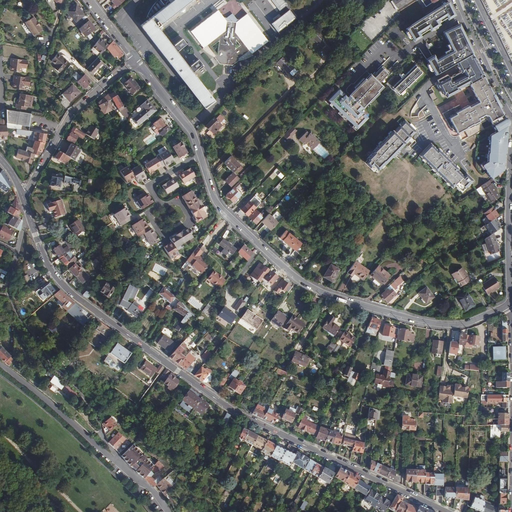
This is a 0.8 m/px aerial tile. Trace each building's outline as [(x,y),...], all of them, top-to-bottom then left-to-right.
[(113,4),(111,6),(113,9),(124,0),(112,0),(111,1),(113,4)] [(140,25),(205,108),(214,101),(192,72),(199,66),(195,61),(188,66),(176,51),(184,45),(180,40),(172,46),(158,27),(192,0),(159,0),(165,6),(140,25)] [(271,0),(278,9),(286,3),(284,0),(271,0)] [(455,14),(448,1),(406,28),(413,40),(420,36),(419,33),(422,31),(422,30),(428,26),(429,28),(438,22),(437,20),(442,17),(443,18),(446,16),(448,18),(455,14)] [(84,14),(76,4),(68,11),(76,21),(84,14)] [(294,17),(287,9),(269,23),(276,32),(294,17)] [(226,20),(218,10),(191,31),(204,47),(207,45),(215,55),(214,56),(222,66),(233,65),(240,59),(239,59),(249,51),(252,54),(269,41),(247,13),(238,21),(237,19),(237,18),(233,13),(227,17),(228,18),(226,20)] [(33,17),(25,21),(32,35),(41,31),(39,26),(36,21),(33,17)] [(91,18),(81,26),(87,34),(97,26),(91,18)] [(462,29),(459,24),(444,31),(453,50),(448,52),(450,54),(443,58),(443,57),(439,59),(436,53),(426,59),(435,74),(440,71),(456,62),(473,52),(469,44),(462,29)] [(312,37),(327,51),(335,44),(330,40),(329,41),(318,31),(312,37)] [(85,35),(89,40),(94,36),(90,32),(85,35)] [(107,47),(109,44),(100,37),(93,46),(101,52),(107,47)] [(109,44),(107,47),(115,56),(117,54),(119,57),(124,53),(113,40),(109,44)] [(68,61),(57,52),(51,60),(56,64),(54,68),(59,72),(61,69),(62,69),(68,61)] [(473,52),(456,62),(458,65),(459,67),(476,58),(475,55),(473,52)] [(28,59),(11,56),(10,64),(11,64),(10,69),(21,71),(22,66),(27,66),(28,59)] [(98,56),(87,68),(92,74),(104,62),(98,56)] [(284,56),(278,62),(288,74),(295,68),(284,56)] [(481,85),(483,87),(489,83),(484,75),(476,58),(459,67),(461,71),(449,77),(447,74),(437,80),(446,96),(459,89),(458,87),(469,82),(470,83),(474,90),(479,87),(479,86),(481,85)] [(338,87),(325,100),(357,132),(369,119),(359,110),(368,101),(370,103),(379,93),(376,90),(381,85),(378,82),(389,72),(382,65),(372,75),(369,73),(364,78),(363,77),(346,94),(338,87)] [(415,65),(393,86),(400,94),(423,72),(415,65)] [(91,81),(84,74),(78,81),(84,88),(91,81)] [(30,78),(13,75),(12,82),(14,83),(13,87),(24,89),(24,84),(30,85),(30,78)] [(131,78),(124,84),(133,95),(140,89),(138,86),(138,85),(131,78)] [(483,87),(474,92),(476,95),(482,92),(483,93),(485,92),(484,90),(490,87),(489,83),(483,87)] [(73,84),(63,94),(70,101),(80,92),(73,84)] [(482,92),(476,95),(478,98),(479,98),(482,100),(484,100),(485,101),(484,103),(480,105),(478,102),(470,107),(469,105),(465,107),(466,109),(467,110),(469,110),(468,112),(465,113),(463,109),(461,105),(444,113),(454,132),(459,133),(465,130),(466,131),(470,138),(471,137),(466,128),(479,121),(478,118),(487,113),(493,124),(494,123),(504,117),(505,117),(500,107),(498,104),(499,103),(496,97),(495,98),(493,95),(494,94),(490,87),(484,90),(485,92),(483,93),(482,92)] [(19,97),(17,97),(15,107),(26,108),(26,105),(31,106),(32,94),(19,93),(19,97)] [(109,94),(99,102),(105,114),(113,110),(111,100),(113,100),(120,111),(122,110),(123,111),(122,113),(128,121),(131,114),(127,107),(125,108),(116,93),(115,93),(110,95),(109,94)] [(147,100),(140,106),(144,110),(133,118),(137,123),(136,124),(137,125),(138,124),(139,125),(156,111),(147,100)] [(6,108),(7,119),(7,126),(12,127),(14,127),(14,123),(29,125),(30,112),(6,108)] [(414,123),(425,117),(422,111),(411,117),(414,123)] [(471,137),(493,124),(487,113),(478,118),(479,121),(466,128),(471,137)] [(214,117),(205,126),(209,130),(210,129),(213,132),(221,125),(214,117)] [(508,118),(504,117),(494,123),(498,130),(491,135),(490,143),(492,144),(492,147),(490,147),(489,152),(488,161),(482,165),(483,165),(501,155),(505,156),(505,153),(506,153),(507,132),(506,132),(506,129),(507,129),(507,125),(509,124),(510,121),(508,118)] [(160,119),(153,124),(160,132),(159,133),(162,137),(170,129),(168,126),(167,127),(160,119)] [(367,160),(365,162),(372,170),(375,167),(377,169),(384,163),(415,131),(405,121),(393,132),(392,131),(372,152),(373,152),(367,159),(367,160)] [(91,125),(86,135),(95,140),(100,130),(91,125)] [(78,130),(73,127),(71,132),(72,133),(67,140),(74,144),(76,141),(77,142),(78,141),(77,140),(79,137),(76,134),(78,130)] [(35,140),(44,141),(46,132),(34,130),(33,139),(35,140)] [(293,137),(287,131),(273,146),(276,149),(282,143),(284,144),(288,140),(289,141),(293,137)] [(310,144),(309,145),(313,149),(321,141),(317,138),(316,138),(314,136),(315,135),(312,132),(310,134),(307,131),(300,139),(305,144),(307,143),(308,142),(310,144)] [(28,146),(26,150),(34,152),(38,154),(40,149),(41,150),(44,141),(35,140),(33,147),(28,146)] [(181,142),(172,147),(178,156),(179,158),(188,153),(181,142)] [(430,144),(419,155),(452,187),(455,184),(461,191),(472,180),(465,174),(463,176),(457,170),(458,169),(437,149),(436,150),(430,144)] [(72,145),(65,155),(74,161),(76,162),(83,151),(72,145)] [(26,150),(18,147),(15,156),(24,158),(24,160),(31,162),(34,152),(26,150)] [(156,157),(156,158),(161,166),(162,167),(165,165),(166,166),(174,161),(167,150),(156,157)] [(72,165),(74,161),(65,155),(60,152),(55,160),(60,163),(61,162),(63,164),(65,161),(72,165)] [(501,155),(483,165),(492,178),(498,174),(503,171),(504,170),(502,166),(503,165),(503,162),(505,162),(505,156),(501,155)] [(230,156),(224,163),(233,172),(236,169),(240,166),(230,156)] [(156,158),(144,165),(150,173),(161,166),(156,158)] [(128,166),(120,171),(127,183),(136,178),(131,171),(128,166)] [(139,166),(131,171),(136,178),(138,183),(146,177),(139,166)] [(190,168),(178,176),(184,184),(195,177),(190,168)] [(6,175),(2,169),(0,171),(0,187),(6,192),(12,185),(8,178),(6,175)] [(57,176),(52,175),(50,186),(60,187),(61,177),(61,175),(57,174),(57,176)] [(232,174),(223,183),(226,185),(228,186),(229,185),(231,187),(238,180),(232,174)] [(83,181),(65,176),(64,182),(75,184),(76,183),(81,185),(83,181)] [(173,179),(162,186),(167,194),(179,187),(173,179)] [(480,186),(482,189),(491,202),(500,196),(492,183),(490,180),(480,186)] [(233,188),(240,195),(242,194),(237,189),(234,187),(233,188)] [(234,202),(240,195),(233,188),(226,196),(226,197),(227,199),(228,199),(229,199),(229,198),(234,202)] [(182,197),(187,206),(196,200),(191,191),(182,197)] [(145,192),(135,198),(142,210),(153,203),(148,194),(147,195),(145,192)] [(15,199),(10,206),(20,213),(21,211),(15,194),(13,196),(15,199)] [(192,214),(202,208),(196,200),(187,206),(192,214)] [(54,212),(56,218),(66,215),(61,201),(51,204),(51,205),(47,206),(50,213),(54,212)] [(248,216),(256,208),(249,201),(242,209),(248,216)] [(7,212),(13,216),(18,218),(20,213),(10,206),(7,212)] [(498,215),(492,206),(484,212),(483,212),(488,218),(490,221),(494,218),(498,215)] [(114,215),(121,226),(132,220),(129,217),(131,216),(126,208),(114,215)] [(192,214),(198,223),(207,217),(202,208),(192,214)] [(250,217),(256,223),(263,216),(257,210),(250,217)] [(276,222),(267,214),(260,221),(270,229),(276,222)] [(13,216),(8,225),(14,228),(20,231),(20,227),(22,221),(18,218),(13,216)] [(44,224),(38,226),(40,232),(48,229),(45,223),(51,221),(49,216),(42,218),(44,224)] [(490,221),(485,225),(492,233),(493,232),(501,226),(494,218),(490,221)] [(144,234),(148,231),(146,228),(148,227),(143,219),(131,226),(138,237),(144,234)] [(8,225),(0,220),(0,224),(3,226),(1,229),(0,228),(0,231),(1,232),(0,232),(0,236),(7,241),(14,228),(8,225)] [(85,229),(78,220),(70,226),(79,235),(85,229)] [(148,231),(144,234),(151,246),(159,241),(152,229),(148,231)] [(169,240),(171,243),(175,249),(192,238),(186,229),(169,240)] [(493,232),(492,233),(487,237),(485,238),(490,254),(499,251),(493,232)] [(295,250),(302,243),(290,233),(283,240),(295,250)] [(236,250),(220,237),(216,242),(224,248),(219,255),(224,259),(229,252),(232,255),(236,250)] [(69,251),(74,248),(68,239),(65,241),(68,246),(63,249),(60,245),(53,249),(55,253),(54,254),(55,256),(57,255),(59,259),(69,251)] [(107,247),(101,240),(98,243),(94,246),(101,253),(107,247)] [(171,243),(163,248),(170,260),(178,255),(175,249),(171,243)] [(252,254),(243,245),(238,252),(247,261),(252,254)] [(200,250),(197,247),(187,260),(193,264),(191,266),(198,271),(199,271),(202,273),(208,266),(198,258),(203,252),(200,250)] [(59,259),(54,262),(57,265),(61,261),(67,268),(77,260),(69,251),(59,259)] [(237,265),(231,260),(228,264),(234,269),(237,265)] [(351,267),(348,273),(353,277),(354,274),(363,280),(369,271),(355,261),(351,267)] [(83,270),(84,269),(81,266),(79,268),(75,264),(68,269),(69,271),(64,275),(70,282),(76,277),(83,270)] [(256,279),(260,283),(269,271),(264,267),(263,268),(262,267),(262,266),(259,264),(250,276),(254,281),(256,279)] [(324,276),(332,281),(339,269),(331,264),(324,276)] [(390,273),(378,265),(371,275),(382,283),(390,273)] [(453,278),(455,282),(457,281),(459,285),(469,279),(461,266),(451,273),(454,277),(453,278)] [(271,270),(278,276),(281,273),(273,267),(271,270)] [(86,279),(88,276),(83,270),(76,277),(82,284),(87,280),(86,279)] [(214,271),(207,279),(216,286),(217,286),(220,288),(225,281),(222,278),(223,277),(221,275),(220,276),(214,271)] [(270,272),(264,279),(270,285),(277,278),(270,272)] [(493,276),(481,284),(486,293),(499,285),(493,276)] [(397,278),(394,281),(394,282),(391,284),(395,288),(397,286),(396,284),(398,283),(399,285),(402,282),(400,280),(398,278),(397,278)] [(104,286),(100,291),(104,294),(104,295),(108,298),(114,290),(104,283),(104,282),(101,280),(99,283),(104,286)] [(284,283),(281,281),(277,288),(284,293),(285,291),(288,292),(292,287),(285,282),(284,283)] [(47,283),(39,289),(43,294),(44,293),(47,297),(54,291),(49,286),(50,286),(47,283)] [(123,297),(120,296),(116,306),(122,309),(123,307),(128,309),(127,311),(137,318),(142,311),(133,304),(128,301),(129,300),(129,299),(133,300),(139,289),(129,285),(124,296),(123,297)] [(427,287),(419,293),(426,303),(434,297),(427,287)] [(174,297),(163,288),(159,294),(171,304),(174,307),(179,301),(174,297)] [(92,293),(88,289),(83,295),(88,299),(92,293)] [(394,296),(390,292),(389,290),(388,289),(381,295),(383,297),(385,299),(387,302),(394,296)] [(56,302),(67,311),(75,304),(67,297),(60,291),(54,295),(59,300),(56,302)] [(475,304),(466,291),(458,296),(466,310),(475,304)] [(241,299),(234,309),(239,313),(246,302),(241,299)] [(183,305),(179,301),(174,307),(173,309),(174,310),(173,310),(176,313),(177,312),(182,316),(175,329),(179,332),(187,318),(186,318),(190,312),(183,305)] [(75,304),(67,311),(83,325),(88,319),(82,313),(82,312),(81,310),(82,309),(81,308),(75,304)] [(237,316),(225,307),(219,316),(231,324),(237,316)] [(248,309),(241,319),(257,329),(263,320),(248,309)] [(279,311),(272,321),(280,327),(287,317),(279,311)] [(287,325),(284,329),(289,332),(291,329),(299,334),(305,325),(297,319),(293,316),(286,325),(287,325)] [(334,319),(330,316),(322,327),(334,335),(339,328),(331,322),(334,319)] [(380,321),(370,318),(367,327),(378,330),(380,321)] [(116,334),(101,323),(96,331),(110,341),(116,334)] [(399,329),(385,326),(383,335),(397,338),(399,329)] [(420,328),(418,327),(414,349),(417,350),(419,338),(420,338),(421,333),(422,333),(423,328),(420,328)] [(411,331),(400,329),(398,340),(413,342),(414,335),(410,334),(411,331)] [(355,338),(344,330),(339,339),(351,347),(355,338)] [(465,342),(466,335),(460,334),(459,342),(458,344),(465,345),(465,342)] [(157,344),(169,353),(175,344),(163,335),(157,344)] [(480,337),(466,335),(465,342),(470,343),(470,344),(478,346),(480,337)] [(442,342),(433,340),(432,353),(441,354),(442,342)] [(88,341),(85,345),(99,355),(102,352),(88,341)] [(183,342),(169,358),(174,362),(179,365),(185,359),(182,356),(183,354),(182,353),(187,347),(184,345),(185,343),(183,342)] [(459,342),(453,342),(450,342),(448,354),(457,356),(458,344),(459,342)] [(117,343),(108,356),(122,366),(131,354),(117,343)] [(0,358),(5,364),(8,366),(11,363),(10,362),(12,360),(10,358),(10,357),(0,345),(0,358)] [(504,347),(493,348),(493,359),(504,359),(504,347)] [(200,353),(194,348),(185,359),(179,365),(186,370),(194,376),(200,369),(197,367),(195,369),(194,368),(194,366),(191,364),(200,353)] [(394,351),(387,350),(384,365),(391,366),(394,351)] [(202,356),(207,361),(212,355),(207,351),(202,356)] [(309,358),(295,353),(292,361),(305,367),(309,358)] [(122,366),(108,356),(104,362),(108,365),(108,367),(112,369),(114,369),(118,372),(122,366)] [(156,370),(146,362),(140,370),(150,378),(156,370)] [(201,367),(200,369),(194,376),(204,383),(205,383),(206,383),(208,383),(209,382),(210,381),(211,380),(211,378),(211,377),(211,375),(210,374),(212,372),(209,370),(206,368),(205,370),(201,367)] [(350,368),(346,367),(343,375),(357,380),(358,374),(349,371),(350,368)] [(239,372),(235,369),(229,377),(233,380),(229,387),(239,394),(245,387),(234,379),(239,372)] [(288,373),(279,369),(277,369),(276,371),(275,372),(285,377),(288,373)] [(383,375),(377,374),(374,383),(382,385),(382,387),(387,388),(391,372),(384,370),(383,375)] [(495,378),(495,381),(508,381),(509,373),(506,373),(506,370),(500,370),(500,376),(502,375),(502,378),(495,378)] [(423,375),(408,373),(406,384),(421,386),(423,375)] [(166,380),(163,383),(168,387),(167,389),(171,391),(178,381),(173,378),(174,376),(171,374),(169,376),(168,376),(165,379),(166,380)] [(78,394),(54,377),(50,383),(73,400),(78,394)] [(462,385),(455,384),(454,386),(453,397),(467,399),(468,387),(462,386),(462,385)] [(453,397),(454,386),(450,385),(450,386),(446,386),(446,387),(439,386),(437,401),(452,403),(453,397)] [(183,400),(193,408),(200,399),(192,394),(193,393),(190,391),(190,392),(190,391),(183,400)] [(480,395),(480,400),(486,400),(486,402),(501,403),(501,408),(507,408),(507,398),(504,398),(504,395),(498,395),(495,395),(480,395)] [(200,399),(193,408),(201,414),(208,405),(200,399)] [(250,413),(254,405),(255,404),(250,401),(249,404),(242,401),(238,407),(250,413)] [(268,410),(268,409),(258,404),(257,406),(252,414),(257,416),(263,419),(268,410)] [(279,415),(281,412),(270,407),(268,409),(268,410),(279,415)] [(279,415),(268,410),(263,419),(268,422),(274,425),(279,415)] [(292,433),(295,426),(291,424),(295,415),(286,410),(282,419),(287,422),(284,429),(292,433)] [(372,412),(369,411),(368,419),(376,420),(376,419),(377,413),(372,412)] [(225,412),(221,420),(226,423),(231,415),(225,412)] [(407,417),(402,416),(401,428),(413,429),(414,422),(413,422),(414,419),(407,419),(407,417)] [(317,436),(320,428),(306,421),(307,419),(305,418),(304,417),(303,418),(301,418),(300,419),(302,420),(298,428),(295,426),(292,433),(303,438),(306,431),(317,436)] [(102,424),(105,435),(114,429),(111,423),(108,419),(102,424)] [(240,422),(234,419),(231,425),(237,428),(240,422)] [(330,431),(326,442),(333,444),(337,432),(338,428),(335,427),(333,432),(330,431)] [(243,440),(247,431),(243,428),(238,438),(243,440)] [(321,440),(326,442),(330,431),(325,429),(325,430),(320,428),(317,436),(316,438),(318,439),(316,444),(319,446),(321,440)] [(253,445),(257,436),(247,431),(243,440),(253,445)] [(337,432),(333,444),(340,445),(343,434),(337,432)] [(113,438),(108,443),(113,447),(115,449),(125,439),(118,433),(115,436),(113,434),(111,436),(113,438)] [(266,441),(266,442),(270,435),(266,433),(262,440),(257,436),(253,445),(261,449),(266,441)] [(354,442),(355,437),(345,434),(344,438),(354,442)] [(353,448),(354,442),(344,438),(342,444),(353,448)] [(270,456),(276,446),(266,442),(266,441),(261,449),(260,451),(270,456)] [(353,448),(352,451),(354,452),(352,460),(360,463),(364,444),(354,442),(353,448)] [(145,478),(154,466),(147,460),(147,459),(147,457),(145,455),(144,455),(143,456),(133,445),(122,456),(130,467),(131,466),(136,471),(135,472),(144,479),(145,478)] [(280,460),(285,451),(276,446),(270,456),(279,461),(280,460)] [(291,461),(295,456),(285,451),(280,460),(289,466),(291,461)] [(303,469),(308,460),(297,453),(295,456),(291,461),(303,469)] [(371,456),(369,470),(374,472),(376,473),(380,465),(373,461),(374,458),(371,456)] [(303,469),(310,473),(315,464),(317,461),(315,461),(314,463),(308,460),(303,469)] [(310,473),(317,478),(323,469),(315,464),(310,473)] [(157,484),(164,478),(163,474),(161,475),(154,481),(153,480),(161,470),(159,468),(155,465),(154,466),(145,478),(151,484),(154,487),(157,484)] [(386,478),(388,470),(380,465),(376,473),(381,475),(386,478)] [(344,483),(349,473),(344,470),(340,468),(334,477),(344,483)] [(323,469),(317,478),(327,484),(333,474),(323,469)] [(394,473),(394,471),(389,469),(388,470),(386,478),(389,480),(393,481),(394,473)] [(404,481),(413,482),(413,481),(414,470),(405,470),(404,481)] [(422,481),(423,473),(423,470),(414,470),(413,481),(422,481)] [(353,488),(358,481),(360,478),(353,475),(349,473),(344,483),(353,488)] [(431,484),(432,474),(423,473),(422,481),(422,491),(427,492),(427,484),(431,484)] [(440,480),(441,475),(434,474),(434,473),(432,473),(432,474),(431,484),(434,484),(433,495),(439,495),(440,484),(440,480)] [(164,478),(157,484),(160,489),(165,496),(172,486),(164,478)] [(366,496),(369,489),(371,487),(358,481),(353,488),(366,496)] [(364,501),(374,507),(380,497),(372,492),(376,486),(373,484),(371,487),(369,489),(371,490),(364,501)] [(452,498),(452,487),(442,487),(441,497),(452,498)] [(468,496),(468,488),(452,487),(452,498),(451,498),(468,499),(468,496)] [(393,511),(394,511),(401,502),(403,498),(399,497),(397,495),(389,509),(393,511)] [(484,503),(484,501),(484,497),(480,496),(479,499),(475,498),(470,508),(481,511),(493,511),(496,507),(484,503)] [(380,497),(374,507),(380,511),(384,511),(389,503),(380,497)] [(404,511),(408,506),(401,502),(394,511),(404,511)]
